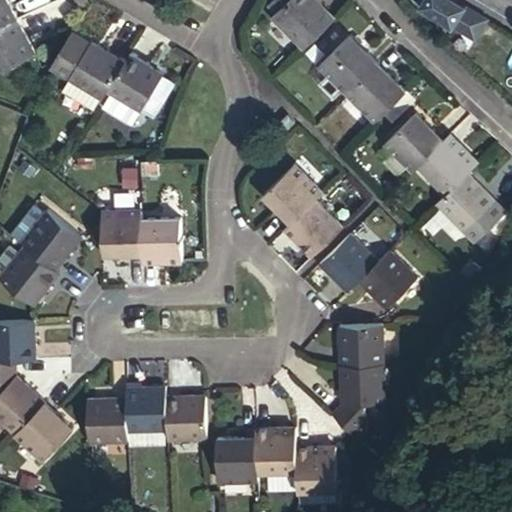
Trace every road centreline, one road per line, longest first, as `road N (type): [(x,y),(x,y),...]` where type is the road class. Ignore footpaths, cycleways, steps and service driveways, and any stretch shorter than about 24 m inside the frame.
road 1 (residential): [(222,227),(304,312),(267,352),(77,350),(79,315),(99,300),(206,298)]
road 2 (residential): [(205,43),(224,82),(228,139),(213,187),(222,227)]
road 3 (residential): [(387,0),(511,122)]
